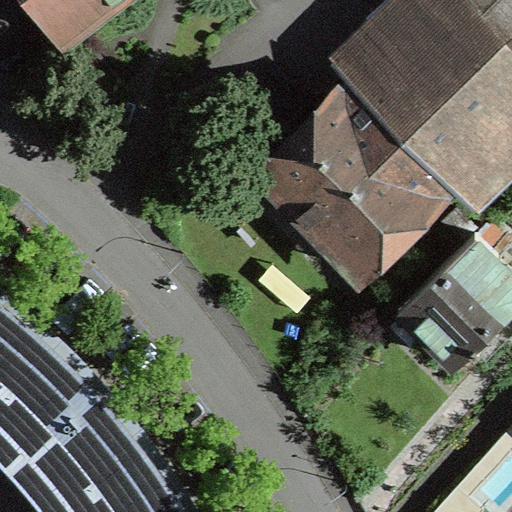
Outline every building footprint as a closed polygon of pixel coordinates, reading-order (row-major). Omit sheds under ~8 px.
[(39,0),(68,37),(116,0),(39,0)] [(353,243),(434,165),(477,209),(511,175),(511,0),(380,0),(328,51),(357,80),(343,93),(338,89),(259,166),(276,183),(318,226),(328,217),(353,243)] [(477,232),(403,307),(410,315),(454,359),(511,300),(511,288),(488,265),(499,254),(477,232)] [(201,511),(190,493),(171,463),(151,435),(125,402),(97,371),(68,342),(40,316),(16,295),(0,282),(0,438),(9,448),(36,478),(60,509),(62,511),(201,511)] [(475,511),(483,504),(458,481),(429,511),(475,511)]
